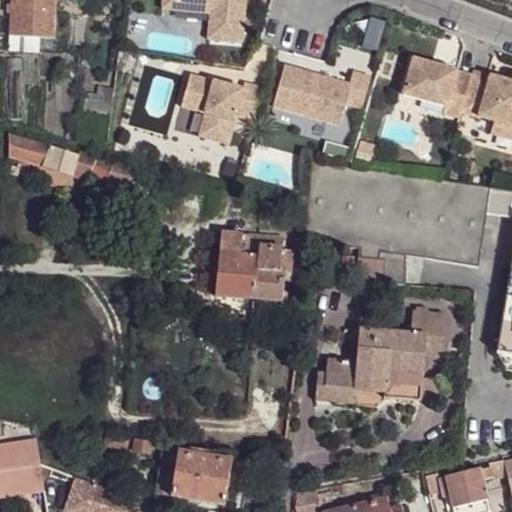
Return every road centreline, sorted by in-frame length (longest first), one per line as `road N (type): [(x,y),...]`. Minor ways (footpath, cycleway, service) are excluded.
road 1 (unknown): [(191,268),(0,264)]
road 2 (unknown): [(283,511),(293,370)]
